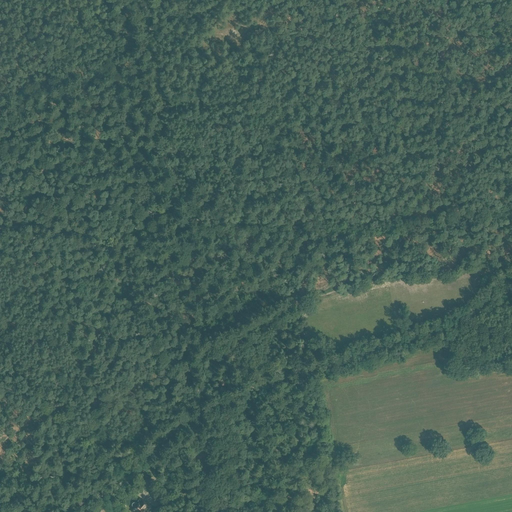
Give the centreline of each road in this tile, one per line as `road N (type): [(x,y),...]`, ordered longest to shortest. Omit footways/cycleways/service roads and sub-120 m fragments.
road 1 (track): [(511,264),(466,316),(260,386),(244,382),(218,345)]
road 2 (unknown): [(511,216),(284,224),(166,249)]
road 3 (track): [(511,224),(205,238)]
road 4 (track): [(131,263),(107,241),(51,225),(0,227)]
road 5 (unknown): [(131,263),(0,250)]
